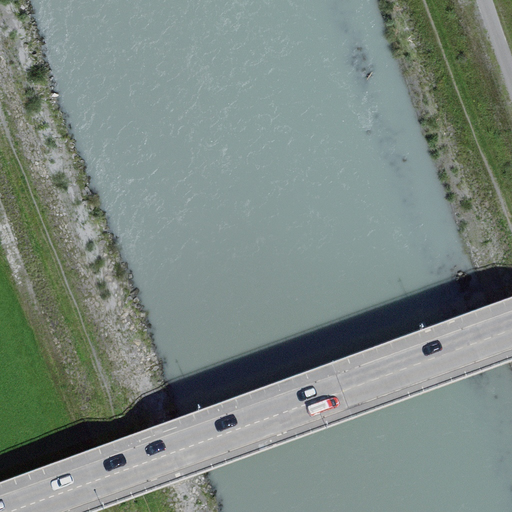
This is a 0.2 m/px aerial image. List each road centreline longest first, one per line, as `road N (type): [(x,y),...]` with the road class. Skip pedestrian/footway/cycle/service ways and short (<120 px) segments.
road 1 (secondary): [(343,390),(10,511)]
road 2 (primary): [(511,329),(343,390)]
